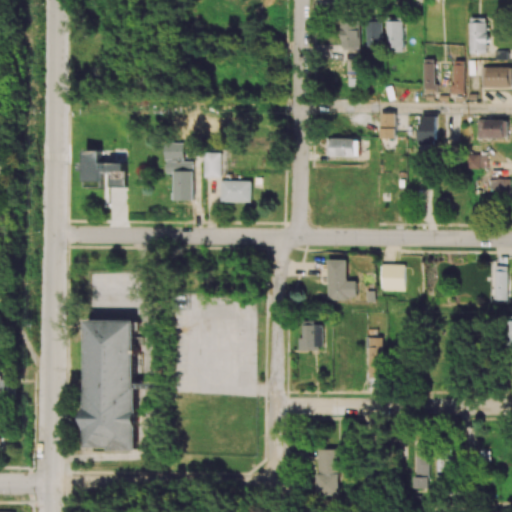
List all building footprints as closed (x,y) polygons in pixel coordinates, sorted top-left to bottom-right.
[(361,20),(342,19),(342,46),(361,47),(361,20)] [(366,47),(383,47),(384,21),(366,21),(366,47)] [(404,21),(387,21),(387,49),(403,50),(404,21)] [(488,54),(489,23),(469,23),(469,53),(488,54)] [(436,94),(435,59),(424,59),(424,94),(436,94)] [(465,94),(466,61),(454,61),(453,94),(465,94)] [(511,67),(481,67),(481,87),(511,87),(511,67)] [(381,138),(397,138),(397,113),(381,113),(381,138)] [(437,116),(422,116),(421,129),(417,129),(416,144),(436,145),(437,116)] [(509,120),(479,119),(479,137),(509,138),(509,120)] [(356,157),(356,138),(332,138),(331,156),(356,157)] [(195,200),(196,162),(186,161),(187,141),(168,141),(168,173),(177,173),(177,200),(195,200)] [(87,187),(103,187),(103,176),(110,176),(110,163),(114,163),(114,150),(86,150),(87,187)] [(223,178),(224,153),(207,152),(206,177),(223,178)] [(488,155),(467,155),(467,169),(487,169),(488,155)] [(112,187),(128,186),(127,163),(111,164),(112,187)] [(510,179),(490,179),(490,193),(510,194),(510,179)] [(253,202),(253,181),(222,181),(222,202),(253,202)] [(508,301),(510,257),(497,257),(497,263),(492,263),(491,300),(508,301)] [(329,299),(358,299),(359,281),(349,281),(349,260),(329,260),(329,299)] [(406,265),(382,264),(381,290),(405,291),(406,265)] [(87,449),(136,449),(137,320),(88,320),(87,449)] [(301,349),(325,349),(325,322),(305,322),(305,337),(301,337),(301,349)] [(384,337),(368,337),(367,375),(383,376),(384,337)] [(0,375),(0,400),(13,400),(12,380),(3,380),(3,375),(0,375)] [(412,488),(428,489),(429,445),(413,445),(412,488)] [(318,494),(340,494),(339,450),(318,450),(318,494)] [(450,455),(436,455),(435,476),(449,477),(450,455)]
